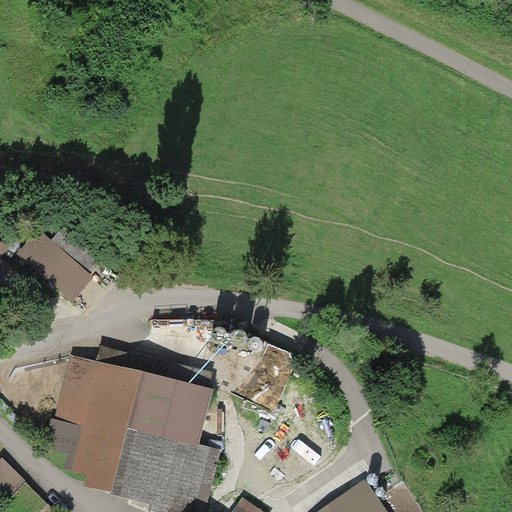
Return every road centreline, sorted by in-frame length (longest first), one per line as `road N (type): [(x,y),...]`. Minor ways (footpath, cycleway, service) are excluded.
road 1 (track): [(0,356),(33,350),(136,304),(186,295),(317,316),(511,375)]
road 2 (track): [(319,0),(436,45),(511,86)]
